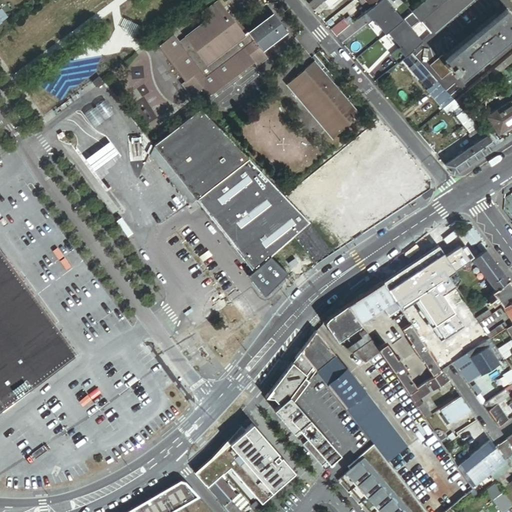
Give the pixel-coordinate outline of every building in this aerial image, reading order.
[(324,2),(326,0),(313,0),(310,3),(315,10),(324,2)] [(368,10),(372,7),(366,0),(360,0),(359,1),(368,10)] [(421,22),(412,12),(401,0),(379,0),(372,7),(368,10),(365,13),(371,21),(388,6),(411,33),(394,47),(404,59),(412,53),(431,34),(421,22)] [(448,0),(426,0),(412,12),(421,22),(448,0)] [(257,57),(261,61),(268,56),(264,50),(289,31),(275,13),(244,36),(218,1),(203,13),(209,20),(185,38),(186,40),(180,45),(178,43),(173,36),(158,47),(185,82),(185,83),(188,80),(190,83),(184,88),(193,99),(203,91),(208,98),(256,62),(257,61),(255,59),(257,57)] [(503,44),(508,40),(511,36),(511,16),(506,9),(446,59),(444,60),(454,71),(456,74),(459,78),(461,80),(475,68),(479,64),(503,44)] [(350,16),(345,20),(350,25),(355,21),(350,16)] [(336,37),(350,25),(345,20),(344,18),(331,30),(336,37)] [(428,88),(437,81),(412,53),(404,59),(403,60),(428,88)] [(441,82),(454,71),(444,60),(446,59),(443,57),(429,69),(441,82)] [(511,63),(511,60),(509,57),(493,71),(497,76),(511,63)] [(314,59),(286,83),(333,137),(360,114),(314,59)] [(469,102),(498,77),(497,76),(493,71),(456,102),(459,106),(461,108),(469,102)] [(106,84),(103,79),(101,77),(94,83),(96,85),(98,88),(102,88),(106,84)] [(454,100),(437,81),(428,88),(427,89),(438,103),(441,100),(447,107),(450,105),(454,100)] [(511,101),(504,91),(498,95),(504,105),(511,101)] [(106,100),(95,107),(105,120),(115,112),(106,100)] [(444,109),(447,107),(441,100),(438,103),(444,109)] [(456,102),(454,100),(450,105),(454,110),(459,106),(456,102)] [(478,100),(474,103),(478,108),(482,105),(478,100)] [(511,125),(511,102),(511,101),(504,105),(487,117),(498,135),(511,125)] [(464,111),(472,105),(469,102),(461,108),(464,111)] [(474,103),(472,105),(464,111),(470,118),(480,110),(478,108),(474,103)] [(105,120),(95,107),(85,114),(95,127),(105,120)] [(249,159),(200,109),(154,145),(154,146),(198,199),(249,159)] [(475,144),(460,155),(462,157),(475,159),(495,145),(487,137),(481,129),(470,137),(475,144)] [(494,133),(487,137),(495,145),(503,140),(500,137),(498,138),(494,133)] [(109,142),(84,160),(92,171),(117,154),(109,142)] [(197,199),(198,199),(154,146),(151,154),(190,204),(197,199)] [(475,159),(462,157),(460,155),(445,165),(453,174),(475,159)] [(309,221),(284,196),(249,159),(198,199),(197,199),(218,227),(226,237),(253,271),(249,274),(265,294),(268,290),(253,271),(270,256),(290,238),(301,228),(309,221)] [(309,222),(306,225),(307,226),(329,250),(332,247),(309,222)] [(310,266),(329,250),(307,226),(303,230),(303,231),(311,240),(307,244),(297,253),(310,266)] [(301,228),(290,238),(290,239),(294,243),(295,244),(304,235),(301,232),(303,231),(303,230),(301,229),(301,228)] [(305,243),(307,244),(311,240),(303,231),(301,232),(304,235),(308,240),(305,243)] [(439,245),(382,282),(393,298),(400,309),(413,298),(441,338),(464,323),(442,292),(455,285),(447,274),(469,260),(460,246),(445,254),(439,245)] [(508,280),(485,249),(472,259),(495,290),(508,280)] [(0,254),(0,311),(5,318),(8,319),(12,324),(16,329),(15,333),(11,336),(14,340),(11,352),(4,358),(28,390),(31,388),(42,380),(78,354),(0,254)] [(286,272),(270,256),(253,271),(268,290),(286,272)] [(511,299),(511,284),(508,280),(495,290),(491,293),(502,306),(511,299)] [(382,282),(346,305),(358,322),(382,307),(388,316),(400,309),(393,298),(382,282)] [(511,299),(502,306),(511,321),(511,299)] [(358,322),(346,305),(328,317),(323,322),(337,342),(345,336),(360,325),(358,322)] [(496,310),(491,313),(494,318),(499,314),(496,310)] [(5,318),(0,311),(0,410),(28,390),(4,358),(11,352),(14,340),(11,336),(15,333),(16,329),(12,324),(8,319),(5,318)] [(491,313),(479,322),(482,326),(485,324),(494,318),(491,313)] [(490,332),(487,334),(490,338),(506,328),(507,327),(504,323),(490,332)] [(433,376),(441,370),(437,364),(410,324),(403,329),(412,343),(411,344),(423,362),(424,362),(433,376)] [(485,324),(482,326),(485,331),(487,334),(490,332),(485,324)] [(352,353),(371,340),(360,325),(345,336),(351,345),(346,349),(352,353)] [(335,356),(315,330),(300,351),(316,371),(335,356)] [(379,352),(377,349),(371,340),(352,353),(364,362),(379,352)] [(478,346),(467,353),(470,357),(487,347),(484,342),(478,346)] [(511,342),(498,351),(504,360),(511,354),(511,342)] [(408,394),(416,388),(406,373),(408,371),(397,356),(395,358),(385,343),(377,349),(379,352),(408,394)] [(489,346),(487,347),(470,357),(469,358),(479,374),(480,375),(485,372),(494,366),(499,363),(489,346)] [(293,401),(316,371),(300,351),(265,397),(272,398),(278,405),(273,408),(324,466),(338,454),(293,401)] [(470,357),(467,353),(453,362),(467,382),(479,374),(469,358),(470,357)] [(335,356),(316,371),(326,384),(345,369),(335,356)] [(487,375),(496,369),(494,366),(485,372),(487,375)] [(326,384),(344,407),(355,399),(364,392),(345,369),(326,384)] [(433,376),(424,382),(430,391),(430,392),(449,380),(442,370),(441,370),(433,376)] [(46,385),(42,380),(31,388),(35,394),(46,385)] [(424,382),(416,388),(408,394),(425,419),(431,416),(422,403),(418,399),(430,391),(424,382)] [(507,394),(504,389),(483,403),(488,410),(496,404),(509,395),(507,394)] [(366,413),(355,422),(387,462),(406,447),(364,392),(355,399),(366,413)] [(444,415),(464,401),(460,396),(440,410),(444,415)] [(355,399),(344,407),(355,422),(366,413),(355,399)] [(469,410),(464,401),(444,415),(449,423),(469,410)] [(496,404),(488,410),(499,426),(508,420),(496,404)] [(294,474),(276,454),(278,453),(251,423),(240,432),(228,442),(226,440),(210,457),(195,473),(196,474),(207,488),(208,487),(220,476),(223,474),(230,467),(262,502),(294,474)] [(427,433),(419,423),(416,425),(424,436),(427,433)] [(458,467),(433,430),(427,433),(424,436),(406,447),(387,462),(426,511),(444,511),(448,509),(473,489),(471,487),(458,467)] [(511,434),(495,446),(504,459),(511,454),(511,434)] [(490,439),(458,467),(471,487),(489,472),(504,459),(495,446),(490,439)] [(407,511),(359,456),(347,466),(349,469),(336,480),(365,511),(407,511)] [(510,467),(504,459),(489,472),(498,484),(510,474),(506,470),(510,467)] [(235,493),(223,480),(220,476),(208,487),(224,503),(230,498),(235,493)] [(167,511),(198,495),(185,481),(180,480),(124,511),(167,511)] [(493,500),(502,492),(494,481),(484,489),(493,500)] [(229,511),(242,511),(243,511),(230,498),(224,503),(223,505),(229,511)]
